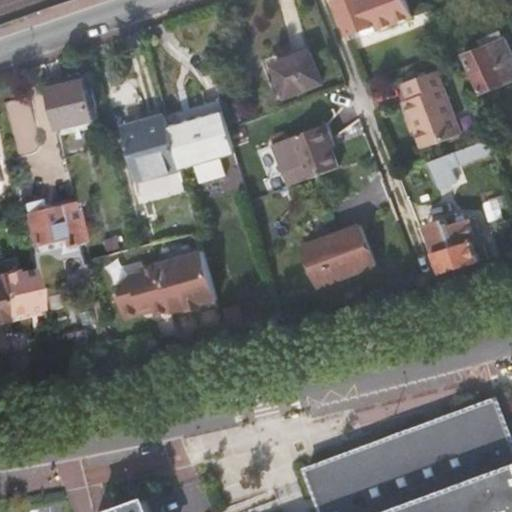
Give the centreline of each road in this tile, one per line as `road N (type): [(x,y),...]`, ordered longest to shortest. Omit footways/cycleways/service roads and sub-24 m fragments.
road 1 (residential): [(511,339),(172,429),(0,458)]
road 2 (residential): [(0,51),(150,0)]
